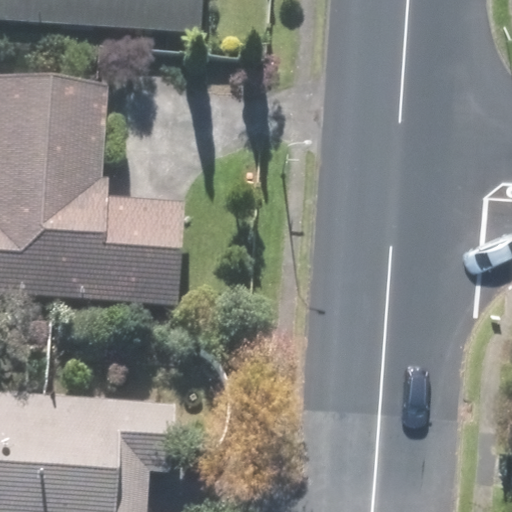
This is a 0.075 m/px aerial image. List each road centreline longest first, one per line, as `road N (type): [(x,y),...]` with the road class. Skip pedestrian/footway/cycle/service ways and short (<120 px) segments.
road 1 (primary): [(369,511),(387,241)]
road 2 (residential): [(511,235),(387,241)]
road 3 (primary): [(396,123),(403,0)]
